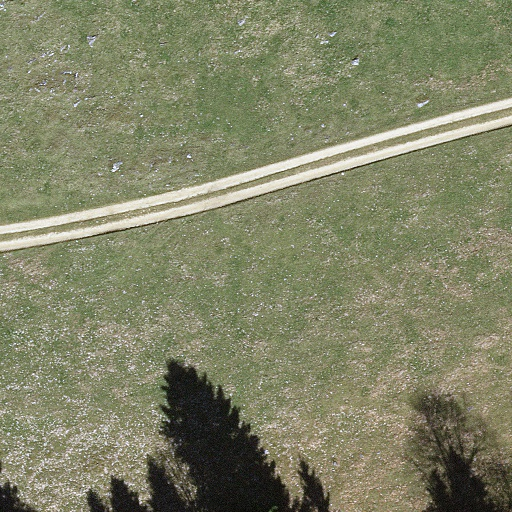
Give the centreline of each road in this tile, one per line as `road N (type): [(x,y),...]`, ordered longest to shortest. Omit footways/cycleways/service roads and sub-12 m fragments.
road 1 (track): [(511,116),(157,211),(0,236)]
road 2 (track): [(0,166),(157,211)]
